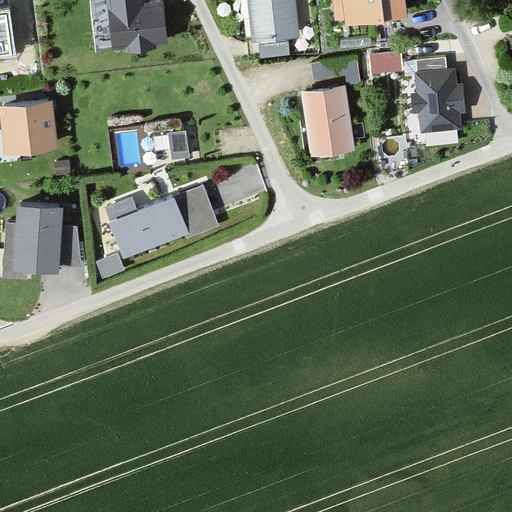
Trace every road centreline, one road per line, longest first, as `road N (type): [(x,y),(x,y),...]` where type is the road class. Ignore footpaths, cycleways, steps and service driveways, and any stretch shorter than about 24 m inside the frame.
road 1 (residential): [(300,223),(0,336)]
road 2 (residential): [(197,0),(300,223)]
road 3 (residential): [(511,144),(300,223)]
road 4 (residential): [(511,137),(447,0)]
